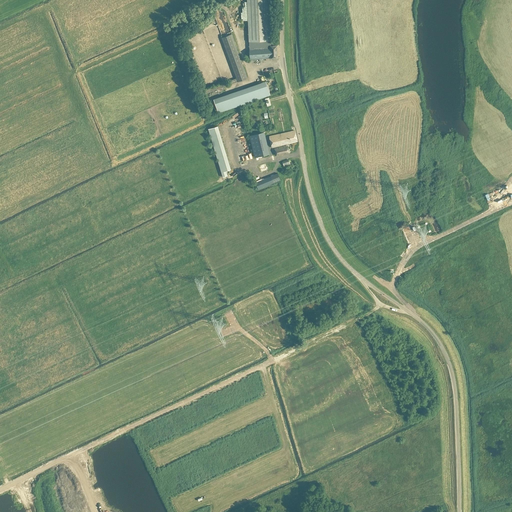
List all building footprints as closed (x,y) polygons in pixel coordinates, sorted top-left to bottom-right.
[(246,0),(249,42),(250,60),(277,58),(276,46),(270,46),(268,0),(246,0)] [(222,38),(236,78),(228,81),(230,85),(247,78),(231,35),(222,38)] [(270,95),(266,81),(213,99),(218,113),(270,95)] [(208,95),(225,89),(223,85),(206,91),(208,95)] [(278,117),(279,130),(291,129),(290,119),(287,119),(286,116),(278,117)] [(218,126),(208,129),(222,177),(228,175),(226,171),(231,169),(218,126)] [(295,131),(269,137),(272,148),(285,145),(285,146),(274,149),(276,156),(289,152),(287,144),(297,142),(295,131)] [(268,154),(263,133),(249,136),(254,157),(268,154)] [(278,174),(270,177),(273,183),(280,180),(278,174)] [(270,177),(255,183),(258,189),(273,183),(270,177)] [(0,509),(1,511),(24,511),(20,502),(0,509)]
